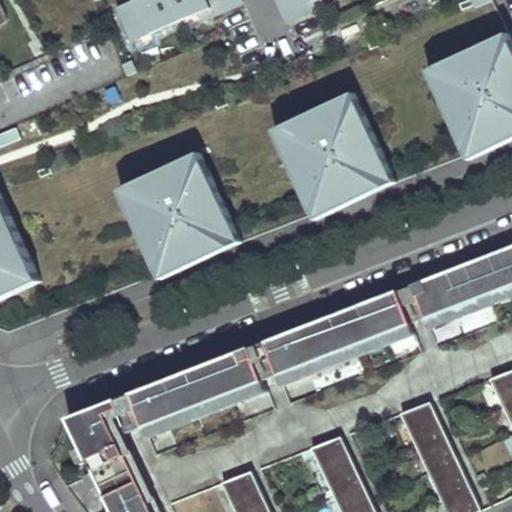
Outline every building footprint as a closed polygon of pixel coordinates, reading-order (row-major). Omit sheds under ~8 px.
[(218,16),(242,5),(239,0),(138,0),(121,8),(135,41),(200,12),(204,22),(218,16)] [(278,0),(290,23),(325,6),(322,0),(278,0)] [(471,0),(476,8),(494,0),(493,0),(471,0)] [(0,26),(5,24),(7,22),(8,21),(8,19),(8,17),(0,2),(0,26)] [(511,38),(510,34),(430,72),(469,155),(511,138),(511,38)] [(137,73),(133,61),(124,65),(129,76),(137,73)] [(356,93),(276,131),(316,215),(358,198),(398,183),(356,93)] [(201,153),(122,191),(161,275),(202,259),(244,242),(201,153)] [(1,193),(0,193),(0,302),(43,282),(1,193)] [(494,294),(511,287),(511,247),(414,286),(427,320),(494,294)] [(427,320),(414,286),(400,291),(413,325),(421,322),(427,320)] [(498,305),(511,299),(511,287),(494,294),(498,305)] [(413,325),(400,291),(346,312),(359,346),(413,325)] [(494,294),(427,320),(431,330),(498,305),(494,294)] [(280,376),(359,346),(346,312),(267,343),(280,376)] [(364,357),(417,336),(413,325),(359,346),(364,357)] [(267,343),(253,348),(266,382),(273,379),(280,376),(267,343)] [(284,387),(364,357),(359,346),(280,376),(284,387)] [(193,410),(266,382),(253,348),(180,376),(193,410)] [(511,371),(493,379),(511,420),(511,371)] [(193,410),(180,376),(133,394),(146,428),(193,410)] [(197,421),(270,393),(266,382),(193,410),(197,421)] [(130,458),(109,415),(116,412),(123,410),(119,400),(70,419),(96,474),(130,458)] [(482,511),(484,511),(433,403),(403,414),(449,511),(482,511)] [(150,439),(197,421),(193,410),(146,428),(150,439)] [(136,455),(116,412),(109,415),(130,458),(136,455)] [(378,511),(344,437),(314,449),(343,511),(378,511)] [(138,475),(130,458),(96,474),(104,491),(113,509),(147,493),(138,475)] [(273,511),(254,472),(224,483),(237,511),(273,511)] [(164,511),(153,490),(147,493),(155,511),(164,511)] [(155,511),(147,493),(113,509),(113,511),(155,511)]
